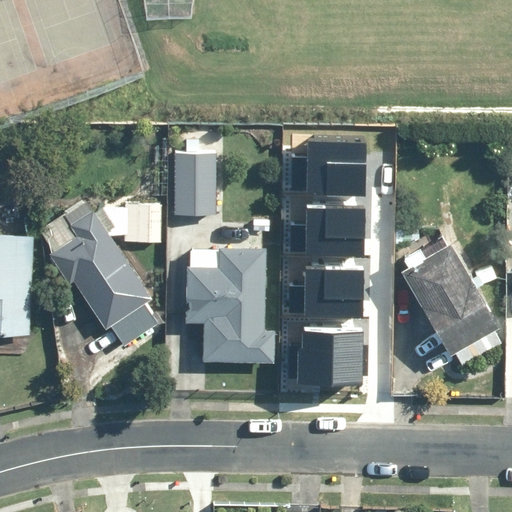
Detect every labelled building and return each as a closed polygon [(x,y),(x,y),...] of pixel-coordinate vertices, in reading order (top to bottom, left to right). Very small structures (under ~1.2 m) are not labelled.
[(508,122),(408,117),(407,139),(507,144),(508,122)] [(286,159),(285,190),(361,193),(364,142),(308,140),(307,160),(286,159)] [(216,152),(171,151),(169,211),(214,212),(216,152)] [(75,279),(107,326),(111,324),(125,344),(160,321),(146,300),(151,297),(82,197),(39,227),(56,252),(51,255),(70,283),(75,279)] [(161,203),(127,201),(124,240),(159,242),(161,203)] [(289,226),(288,257),(364,260),(366,209),(310,207),(310,227),(289,226)] [(439,231),(401,253),(406,262),(398,266),(448,352),(455,348),(464,363),(502,340),(493,325),(498,323),(448,237),(444,240),(439,231)] [(33,234),(0,232),(0,331),(26,334),(33,234)] [(203,361),(273,362),(273,328),(263,328),(264,245),(218,244),(217,264),(186,264),(185,316),(203,316),(203,361)] [(289,286),(288,317),(364,321),(367,270),(311,267),(310,287),(289,286)] [(300,349),(299,381),(362,383),(363,334),(306,333),(305,350),(300,349)]
